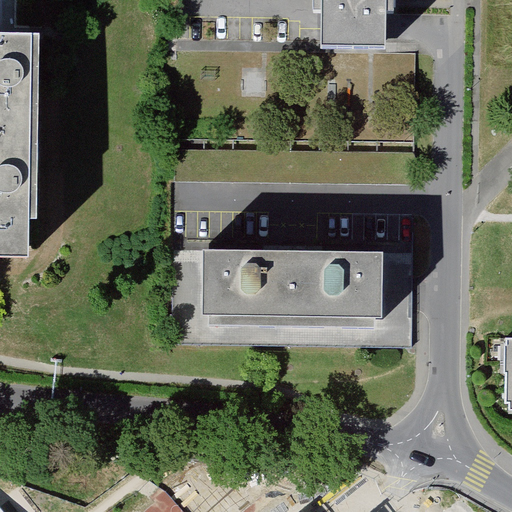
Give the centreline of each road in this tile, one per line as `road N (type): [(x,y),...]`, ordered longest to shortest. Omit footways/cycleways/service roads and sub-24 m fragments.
road 1 (residential): [(449,0),(445,390),(433,455)]
road 2 (residential): [(0,387),(254,418),(433,455)]
